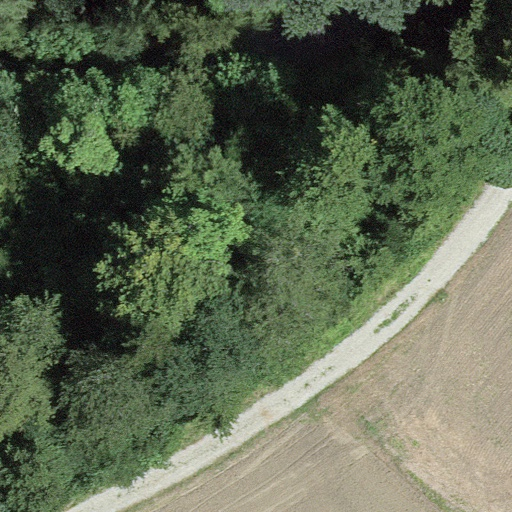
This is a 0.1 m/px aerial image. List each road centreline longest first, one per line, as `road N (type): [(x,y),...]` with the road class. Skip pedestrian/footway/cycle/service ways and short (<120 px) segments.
road 1 (track): [(91,511),(307,386),(412,300),(490,208),(511,166)]
road 2 (tertiary): [(381,0),(171,78),(86,91),(0,81)]
